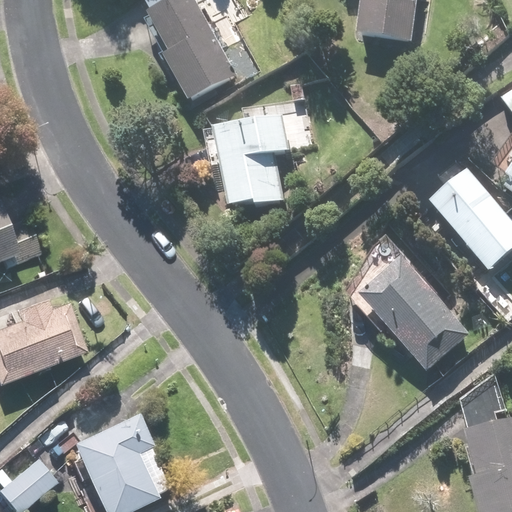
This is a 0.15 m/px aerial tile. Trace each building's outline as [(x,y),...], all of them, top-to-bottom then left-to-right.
[(145,0),(150,7),(146,10),(168,50),(163,53),(188,99),(236,73),(195,0),(145,0)] [(415,42),(420,0),(366,0),(362,35),(415,42)] [(511,91),(503,97),(511,111),(511,91)] [(287,119),(219,130),(231,206),(289,197),(282,154),(292,152),(287,119)] [(511,217),(474,172),(436,204),(492,271),(511,254),(511,217)] [(0,263),(23,254),(2,203),(0,203),(0,263)] [(473,336),(408,258),(366,293),(431,370),(473,336)] [(0,331),(0,379),(2,385),(88,353),(70,305),(54,312),(50,301),(19,313),(23,323),(0,331)] [(141,416),(76,446),(106,511),(133,511),(161,499),(140,454),(155,447),(141,416)] [(511,511),(511,420),(472,430),(483,476),(474,478),(482,511),(511,511)] [(39,460),(1,493),(17,511),(24,511),(59,483),(39,460)]
